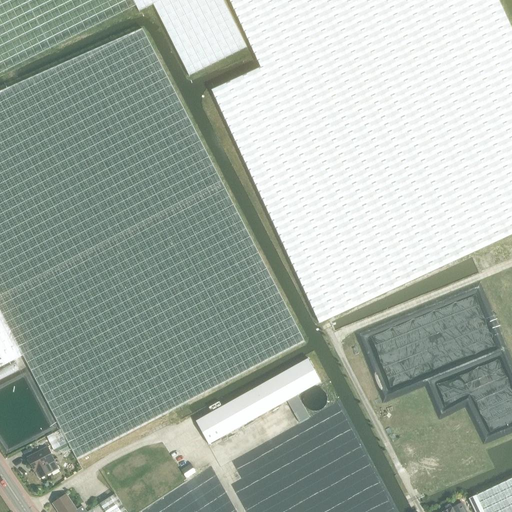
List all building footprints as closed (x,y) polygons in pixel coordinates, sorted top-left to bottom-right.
[(0,0),(0,69),(137,7),(140,12),(153,5),(157,13),(186,73),(189,77),(246,47),(222,0),(0,0)] [(511,29),(498,0),(229,0),(255,54),(262,68),(236,80),(212,91),(319,323),(511,233),(511,29)] [(0,316),(22,356),(61,429),(46,437),(54,451),(64,454),(71,450),(76,459),(304,341),(143,30),(0,92),(0,316)] [(363,332),(358,336),(381,402),(427,386),(425,381),(421,376),(423,374),(448,365),(440,372),(441,374),(455,369),(454,364),(458,360),(455,356),(468,344),(458,348),(456,342),(461,338),(468,335),(467,331),(462,332),(459,323),(449,313),(453,325),(449,327),(446,319),(443,316),(439,306),(363,332)] [(0,367),(22,356),(0,316),(0,367)] [(297,395),(321,382),(308,359),(195,422),(208,445),(287,401),(297,395)] [(297,395),(287,401),(299,423),(309,417),(297,395)] [(453,479),(488,463),(465,412),(431,427),(440,449),(457,441),(463,454),(432,468),(430,462),(413,470),(422,489),(451,476),(453,479)] [(51,473),(51,472),(49,468),(50,468),(51,464),(51,463),(54,461),(47,448),(27,458),(34,472),(36,471),(40,479),(51,473)] [(172,457),(100,504),(104,511),(139,511),(188,480),(172,457)] [(511,511),(511,478),(468,499),(474,511),(511,511)] [(86,511),(83,506),(76,511),(66,495),(53,504),(58,511),(86,511)] [(452,508),(444,511),(465,511),(461,503),(452,508)]
